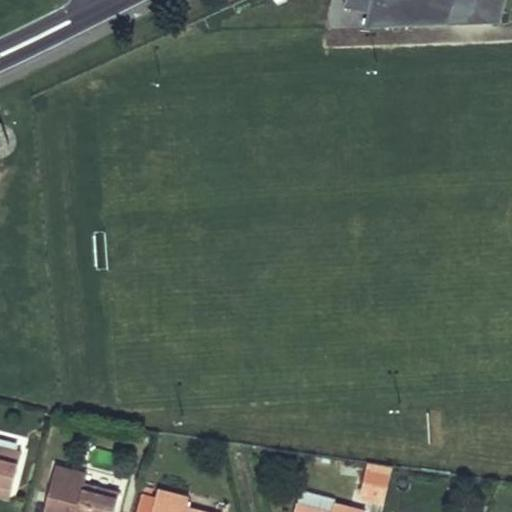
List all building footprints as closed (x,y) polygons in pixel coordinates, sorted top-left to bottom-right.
[(505,0),(371,0),(364,30),(500,24),(505,0)] [(4,122),(0,123),(0,147),(12,143),(4,122)] [(0,493),(11,496),(22,448),(0,442),(0,493)] [(359,499),(385,504),(393,466),(367,461),(359,499)] [(113,511),(118,492),(84,484),(86,475),(54,468),(44,511),(113,511)] [(155,497),(140,493),(135,511),(221,511),(222,509),(188,501),(190,491),(158,484),(155,497)] [(294,511),(379,511),(380,510),(334,499),(302,491),(297,502),(294,511)]
